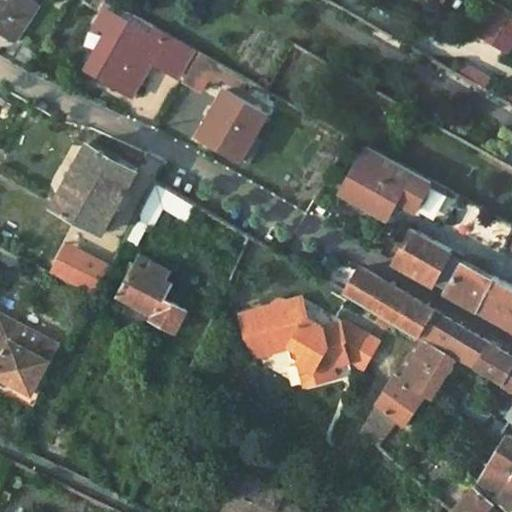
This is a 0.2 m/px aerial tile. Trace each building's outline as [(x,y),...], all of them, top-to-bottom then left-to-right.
[(0,0),(0,29),(17,41),(38,6),(29,0),(0,0)] [(155,23),(150,33),(105,9),(95,25),(108,33),(120,39),(106,63),(111,67),(103,80),(132,96),(153,57),(162,62),(167,70),(183,79),(201,47),(155,23)] [(511,11),(508,9),(501,20),(511,26),(511,11)] [(120,39),(108,33),(87,70),(103,80),(111,67),(106,63),(120,39)] [(182,81),(201,92),(207,80),(217,85),(221,78),(242,89),(251,74),(201,47),(183,79),(182,81)] [(268,115),(226,90),(199,137),(242,160),(268,115)] [(436,177),(373,142),(346,190),(391,215),(402,195),(420,205),(436,177)] [(90,144),(57,206),(101,230),(135,170),(90,144)] [(182,194),(157,180),(122,248),(132,252),(148,222),(154,225),(164,206),(187,220),(196,202),(182,194)] [(433,282),(452,249),(452,247),(411,224),(394,260),(412,270),(433,282)] [(452,249),(433,282),(445,289),(463,256),(452,249)] [(0,250),(0,260),(16,268),(19,260),(0,250)] [(169,271),(138,256),(133,264),(129,262),(121,279),(125,281),(118,294),(155,313),(153,317),(176,328),(185,309),(163,298),(171,283),(165,280),(169,271)] [(495,274),(463,256),(445,289),(459,297),(477,307),(495,274)] [(347,293),(420,336),(421,334),(435,309),(397,287),(362,268),(347,293)] [(511,283),(495,274),(477,307),(496,318),(511,326),(511,283)] [(284,342),(297,350),(293,356),(306,363),(308,375),(329,370),(326,357),(340,352),(357,362),(371,337),(338,317),(316,323),(302,313),(297,293),(234,308),(240,330),(247,329),(252,350),(284,342)] [(451,351),(476,365),(490,341),(480,335),(447,316),(435,309),(421,334),(426,336),(402,375),(427,391),(451,351)] [(0,313),(0,332),(12,340),(21,323),(0,313)] [(0,332),(0,374),(32,392),(58,343),(21,323),(12,340),(0,332)] [(490,341),(476,365),(503,381),(511,366),(511,353),(505,349),(490,341)] [(293,356),(297,378),(308,375),(306,363),(293,356)] [(511,366),(503,381),(511,385),(511,366)] [(408,428),(409,427),(431,396),(432,395),(427,391),(402,375),(396,371),(376,404),(398,420),(408,428)] [(382,446),(398,420),(376,404),(360,429),(369,438),(380,447),(382,446)] [(65,419),(54,442),(70,450),(81,426),(65,419)] [(511,511),(511,429),(482,480),(497,499),(511,511)] [(460,467),(454,475),(463,482),(469,474),(460,467)] [(238,488),(225,511),(313,511),(310,510),(305,507),(299,503),(292,498),(285,493),(288,488),(245,468),(236,487),(238,488)] [(478,485),(453,510),(454,511),(498,511),(491,505),(495,501),(478,485)]
